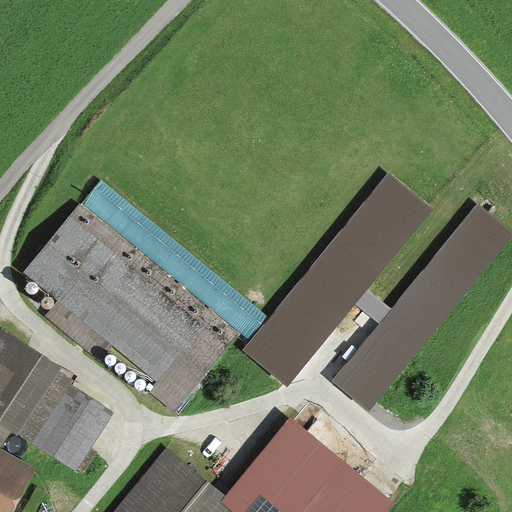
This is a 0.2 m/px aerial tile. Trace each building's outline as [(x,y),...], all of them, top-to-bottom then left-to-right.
[(389,168),(244,346),(287,382),(432,204),(389,168)] [(370,405),(511,233),(511,229),(478,202),(334,376),(370,405)] [(79,204),(26,271),(67,303),(54,319),(99,354),(109,341),(157,378),(149,389),(177,410),(240,330),(79,204)] [(0,364),(12,372),(0,392),(0,511),(14,511),(39,467),(12,452),(22,435),(81,468),(114,408),(77,388),(83,377),(5,333),(0,342),(0,364)] [(235,502),(171,450),(120,511),(387,511),(398,500),(301,422),(235,502)]
